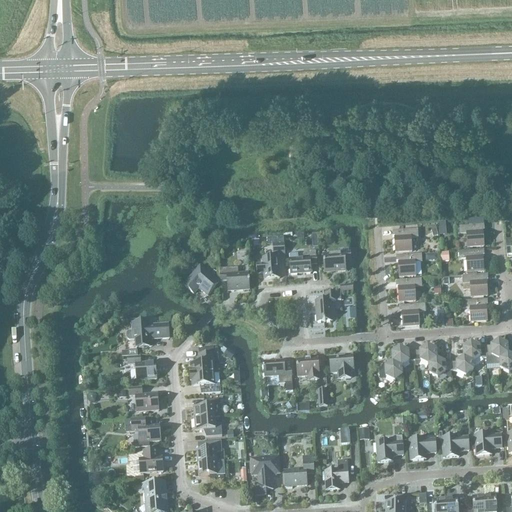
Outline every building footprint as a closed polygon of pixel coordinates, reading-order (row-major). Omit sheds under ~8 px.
[(458,227),(459,235),(466,235),(467,248),(484,247),(483,233),(480,233),(480,231),(484,231),(484,225),(458,227)] [(394,239),(395,253),(412,252),(411,239),(418,238),(418,230),(392,232),(392,237),(397,237),(397,239),(394,239)] [(257,265),(257,275),(264,274),(264,280),(279,279),(278,258),(278,255),(285,255),(284,245),(273,245),(274,255),(274,258),(263,259),(263,265),(257,265)] [(486,269),(486,268),(486,266),(485,265),(485,264),(483,264),(482,258),(480,258),(480,256),(484,256),(484,250),(458,252),(459,260),(466,260),(467,273),(476,272),(477,274),(485,274),(485,272),(486,271),(486,269)] [(290,260),(291,275),(311,274),(310,265),(317,265),(316,251),(304,252),(304,259),(298,260),(298,253),(290,254),(290,260)] [(345,263),(351,263),(350,254),(323,256),(325,273),(346,271),(345,263)] [(398,264),(399,278),(416,277),(415,263),(422,263),(422,255),(396,256),(396,262),(401,261),(401,264),(398,264)] [(199,289),(208,297),(219,284),(200,267),(183,286),(193,295),(199,289)] [(221,282),(227,282),(228,292),(249,291),(249,283),(250,283),(250,281),(249,281),(248,274),(238,275),(238,268),(220,270),(221,282)] [(484,281),(488,280),(488,275),(462,277),(463,285),(470,285),(471,298),(487,297),(486,283),(484,283),(484,281)] [(398,289),(399,303),(415,302),(414,288),(422,288),(421,280),(396,282),(396,287),(400,287),(400,289),(398,289)] [(326,302),(316,302),(317,323),(324,322),(324,323),(325,323),(325,322),(332,322),(330,302),(341,301),(340,294),(325,295),(326,302)] [(483,306),(488,305),(487,300),(462,302),(462,310),(470,310),(471,323),(487,322),(486,308),(484,308),(483,306)] [(404,314),(402,314),(403,328),(419,327),(418,313),(426,313),(425,305),(399,306),(400,312),(404,311),(404,314)] [(169,339),(168,326),(150,327),(150,324),(133,325),(133,332),(129,332),(128,333),(127,335),(127,339),(128,340),(130,341),(136,340),(136,348),(151,347),(151,340),(169,339)] [(485,347),(486,359),(486,365),(500,364),(500,360),(508,355),(507,346),(499,342),(491,347),(485,347)] [(464,358),(473,362),(473,368),(483,361),(482,359),(486,359),(485,347),(480,348),(471,344),(463,349),(464,358)] [(420,352),(414,352),(415,362),(420,361),(429,365),(437,360),(436,351),(428,347),(420,352)] [(190,371),(190,376),(214,374),(214,375),(219,374),(218,355),(214,355),(213,349),(198,350),(199,356),(200,356),(201,362),(200,364),(191,365),(191,371),(190,371)] [(409,362),(415,362),(414,352),(408,353),(400,349),(392,354),(393,363),(401,367),(409,362)] [(511,356),(508,355),(500,360),(500,364),(500,369),(509,373),(511,371),(511,356)] [(350,372),(354,372),(352,357),(330,359),(331,374),(338,373),(339,380),(351,379),(350,372)] [(140,358),(128,359),(128,366),(136,365),(137,382),(156,380),(156,372),(158,372),(157,365),(155,365),(155,364),(141,365),(140,358)] [(473,362),(464,358),(456,363),(451,363),(451,373),(457,372),(466,376),(473,371),(473,368),(473,362)] [(308,377),(308,381),(319,380),(318,377),(319,376),(318,359),(297,361),(298,378),(308,377)] [(437,360),(429,365),(429,374),(438,378),(445,373),(451,373),(451,363),(445,364),(437,360)] [(285,377),(286,393),(293,392),(291,372),(285,372),(284,362),(264,363),(264,370),(263,370),(263,372),(264,371),(265,378),(285,377)] [(401,367),(393,363),(385,368),(379,368),(380,380),(385,380),(386,377),(394,381),(402,376),(401,367)] [(214,374),(190,376),(190,381),(192,381),(192,387),(201,387),(203,388),(203,394),(201,394),(201,395),(221,394),(220,385),(214,385),(214,375),(214,374)] [(129,390),(130,397),(136,397),(137,413),(159,412),(157,395),(142,396),(142,389),(129,390)] [(318,392),(319,408),(327,407),(326,391),(318,392)] [(194,409),(195,420),(215,419),(220,418),(219,400),(204,401),(204,408),(194,409)] [(145,427),(145,419),(126,421),(127,431),(132,431),(132,433),(138,433),(139,444),(140,449),(149,448),(149,443),(160,442),(159,434),(160,434),(159,426),(145,427)] [(215,419),(195,420),(196,431),(206,431),(206,438),(222,437),(221,425),(215,425),(215,419)] [(491,450),(502,449),(501,436),(490,437),(490,436),(475,437),(476,457),(491,456),(491,450)] [(376,444),(378,464),(393,463),(393,457),(403,456),(402,437),(394,438),(395,443),(392,444),(392,443),(376,444)] [(459,458),(458,452),(469,452),(468,438),(457,439),(457,438),(442,439),(443,459),(459,458)] [(426,460),(425,455),(436,454),(435,440),(424,441),(424,440),(409,441),(410,461),(426,460)] [(198,452),(197,452),(197,459),(199,459),(199,464),(217,463),(216,454),(222,453),(221,442),(207,443),(208,450),(198,451),(198,452)] [(144,460),(140,460),(141,475),(163,473),(162,458),(158,459),(157,451),(143,452),(144,460)] [(286,488),(287,490),(292,489),(293,487),(307,486),(306,474),(314,474),(313,457),(303,458),(304,471),(284,472),(285,488),(286,488)] [(255,485),(256,495),(258,497),(264,497),(266,494),(265,491),(273,490),(272,475),(280,475),(279,458),(260,459),(260,462),(251,463),(252,477),(258,476),(258,484),(255,485)] [(200,468),(198,469),(199,476),(200,476),(200,477),(210,476),(210,482),(224,481),(224,475),(223,462),(217,463),(199,464),(200,468)] [(349,484),(347,462),(337,463),(338,472),(325,473),(325,474),(322,474),(323,482),(325,482),(326,492),(340,491),(339,484),(349,484)] [(141,485),(141,486),(145,486),(145,494),(143,496),(144,503),(145,504),(147,504),(147,511),(165,511),(165,502),(164,502),(163,485),(164,485),(164,484),(141,485)] [(489,496),(489,497),(484,497),(485,511),(502,511),(502,510),(496,510),(495,495),(489,496)] [(388,511),(387,511),(404,511),(405,505),(408,505),(409,504),(409,496),(397,496),(397,502),(388,502),(388,503),(386,503),(386,509),(388,511)] [(474,511),(468,511),(485,511),(484,497),(479,497),(479,496),(473,497),(474,511)] [(451,499),(446,500),(446,511),(458,511),(457,498),(451,498),(451,499)] [(446,511),(446,500),(441,500),(441,499),(434,500),(435,511),(446,511)]
